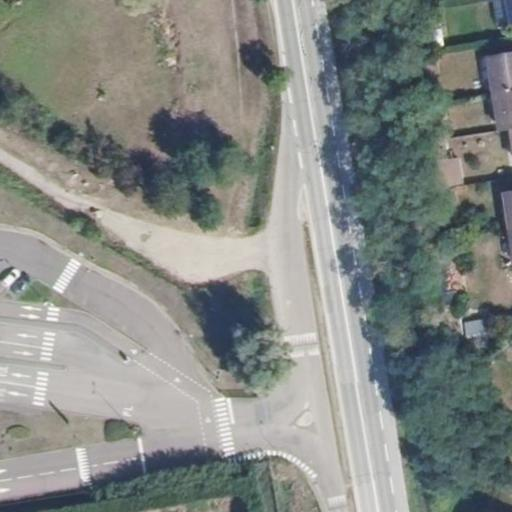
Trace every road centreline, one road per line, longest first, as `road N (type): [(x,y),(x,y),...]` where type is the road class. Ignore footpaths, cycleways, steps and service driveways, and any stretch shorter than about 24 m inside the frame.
road 1 (primary): [(307,0),(389,511)]
road 2 (unclassified): [(308,98),(285,191),(286,234),(333,511)]
road 3 (primary): [(378,511),(308,98)]
